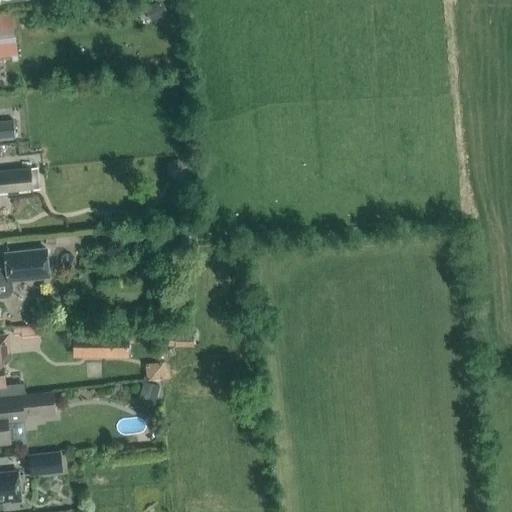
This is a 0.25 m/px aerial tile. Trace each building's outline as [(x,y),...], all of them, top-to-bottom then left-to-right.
[(159,0),(157,0),(144,7),(151,21),(166,13),(159,0)] [(0,48),(17,46),(14,25),(0,27),(0,48)] [(14,120),(0,121),(0,139),(16,138),(14,120)] [(175,179),(183,175),(184,166),(176,160),(167,165),(167,174),(175,179)] [(0,192),(41,188),(39,167),(0,170),(0,192)] [(189,249),(189,226),(174,226),(174,249),(189,249)] [(111,232),(112,241),(120,240),(119,231),(111,232)] [(5,267),(0,268),(0,298),(7,298),(13,291),(12,281),(47,277),(44,249),(4,254),(5,267)] [(13,327),(14,335),(22,334),(23,337),(41,336),(40,324),(13,327)] [(175,346),(193,346),(193,330),(176,330),(176,345),(175,346)] [(109,358),(110,333),(75,333),(74,357),(109,358)] [(147,379),(163,378),(162,363),(146,364),(147,379)] [(142,382),(140,393),(156,396),(159,385),(142,382)] [(0,396),(0,442),(8,441),(6,423),(26,421),(25,417),(40,415),(40,417),(56,416),(54,391),(0,396)] [(61,471),(58,452),(28,455),(30,475),(61,471)] [(20,501),(17,476),(17,471),(0,472),(0,503),(1,503),(1,501),(9,500),(9,502),(20,501)]
